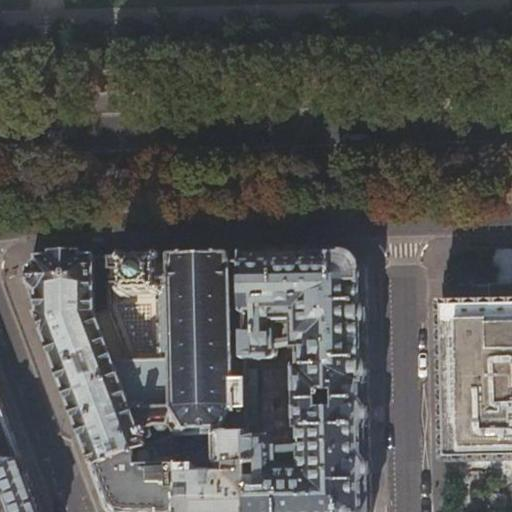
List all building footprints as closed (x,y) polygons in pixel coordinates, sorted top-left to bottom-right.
[(300,251),(243,253),(245,360),(273,360),(275,359),(276,359),(277,357),(278,356),(278,354),(277,324),(298,324),(299,366),(298,366),(297,366),(295,366),(294,368),(294,369),(295,429),(299,429),(299,468),(280,468),(279,442),(279,441),(278,439),(276,437),(275,437),(274,437),(247,438),(248,511),(371,511),(369,428),(366,267),(348,250),(300,251)] [(245,360),(243,253),(206,254),(121,256),(121,287),(121,295),(162,294),(162,359),(169,426),(173,436),(176,436),(177,436),(215,435),(220,435),(236,408),(246,408),(245,370),(245,360)] [(121,287),(121,256),(79,257),(38,258),(39,263),(30,269),(30,283),(38,292),(39,313),(37,314),(71,404),(93,465),(146,446),(143,437),(146,436),(144,431),(152,428),(154,430),(156,432),(159,433),(163,433),(166,431),(169,426),(162,359),(130,360),(112,311),(112,287),(121,287)] [(511,321),(452,322),(455,446),(511,445),(511,321)] [(256,370),(245,370),(246,408),(247,427),(257,427),(256,370)] [(0,463),(22,461),(0,401),(0,463)] [(247,434),(220,435),(215,435),(216,462),(217,465),(218,465),(220,465),(220,473),(196,473),(196,469),(194,467),(178,467),(178,511),(248,511),(247,438),(247,434)] [(177,442),(177,436),(176,436),(173,436),(146,446),(93,465),(110,511),(178,511),(178,467),(178,463),(156,464),(156,456),(155,453),(154,451),(177,442)] [(22,461),(0,463),(0,511),(41,511),(34,492),(22,461)]
